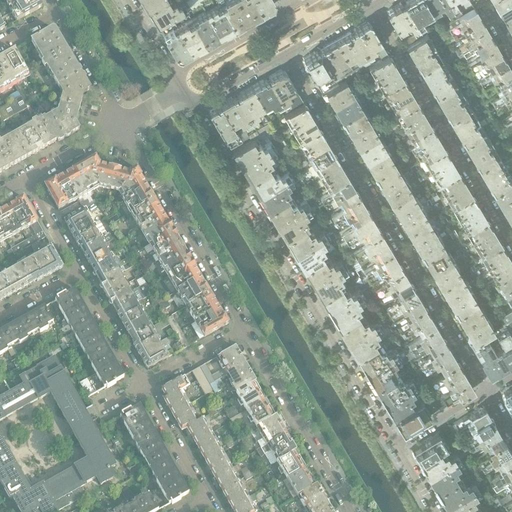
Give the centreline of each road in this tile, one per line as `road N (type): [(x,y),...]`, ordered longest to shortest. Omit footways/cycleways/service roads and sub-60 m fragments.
road 1 (residential): [(395,446),(191,108)]
road 2 (residential): [(286,55),(486,392)]
road 3 (residential): [(371,6),(511,246)]
road 4 (residential): [(120,125),(243,329)]
road 5 (residential): [(243,329),(350,511)]
road 6 (residential): [(288,9),(172,75)]
road 7 (residential): [(78,271),(143,386)]
road 8 (residential): [(56,11),(120,125)]
road 9 (residential): [(143,386),(204,497)]
